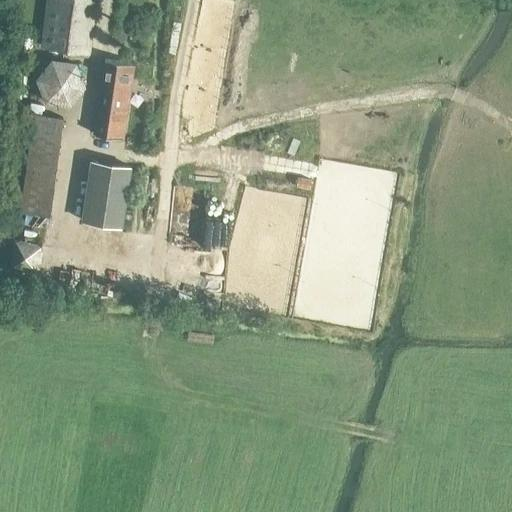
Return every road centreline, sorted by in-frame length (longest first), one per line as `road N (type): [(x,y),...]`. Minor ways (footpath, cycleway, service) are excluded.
road 1 (track): [(511,126),(452,92),(243,126),(167,157),(193,0)]
road 2 (track): [(167,157),(156,261),(61,250),(82,113)]
